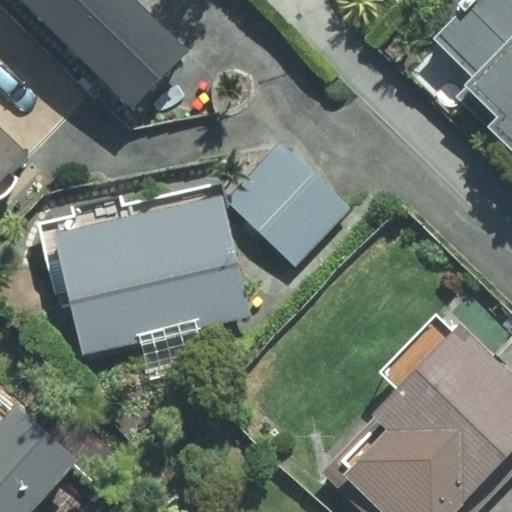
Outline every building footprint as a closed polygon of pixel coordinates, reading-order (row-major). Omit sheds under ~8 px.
[(134,0),(13,0),(132,116),(192,56),(134,0)] [(511,0),(470,0),(430,38),(473,81),(450,105),(511,162),(511,0)] [(0,186),(27,159),(0,132),(0,186)] [(356,202),(282,136),(228,196),(302,262),(356,202)] [(224,191),(44,237),(71,358),(250,320),(224,191)] [(511,385),(456,329),(313,470),(360,511),(464,511),(511,460),(511,385)] [(0,511),(44,511),(84,469),(11,406),(0,417),(0,511)]
